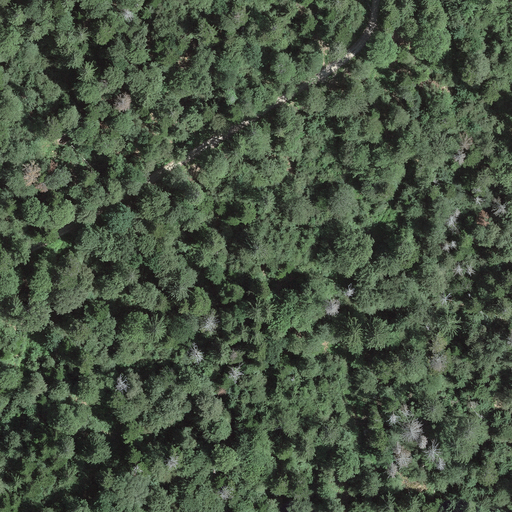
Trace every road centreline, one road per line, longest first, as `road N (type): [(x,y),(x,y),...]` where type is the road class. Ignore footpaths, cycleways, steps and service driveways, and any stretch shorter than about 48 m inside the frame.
road 1 (track): [(0,263),(210,144),(355,50),(374,24),(377,0)]
road 2 (track): [(66,230),(0,417)]
